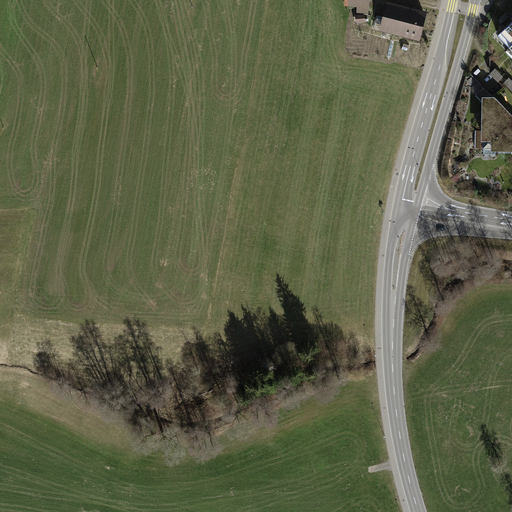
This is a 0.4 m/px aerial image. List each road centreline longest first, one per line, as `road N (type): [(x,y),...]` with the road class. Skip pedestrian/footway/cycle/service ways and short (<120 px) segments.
road 1 (tertiary): [(414,214),(475,0)]
road 2 (tertiary): [(453,0),(399,211)]
road 3 (tertiary): [(392,307),(394,399),(418,511)]
